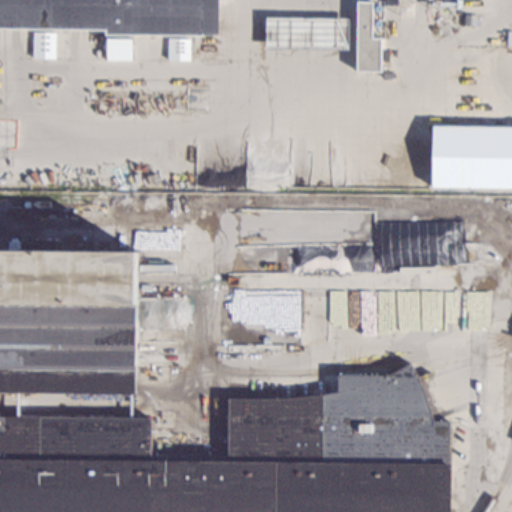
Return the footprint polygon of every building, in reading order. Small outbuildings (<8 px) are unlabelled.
[(0,0),(217,0),(217,35),(108,34),(108,31),(0,28),(0,0)] [(374,0),(373,38),(383,38),(382,72),(354,71),(355,0),(374,0)] [(55,32),(32,32),(31,59),(54,59),(55,32)] [(105,37),(105,60),(131,61),(131,38),(105,37)] [(189,60),(189,38),(167,39),(168,61),(189,60)] [(511,187),(431,187),(432,126),(511,127),(511,187)] [(136,394),(130,394),(17,393),(0,393),(0,250),(53,251),(137,252),(136,394)] [(416,377),(421,376),(432,408),(436,421),(448,421),(448,465),(449,465),(448,501),(448,511),(0,511),(0,416),(17,417),(130,418),(150,418),(150,453),(225,453),(226,399),(300,397),(333,393),(348,389),(366,384),(392,373),(408,363),(416,377)]
